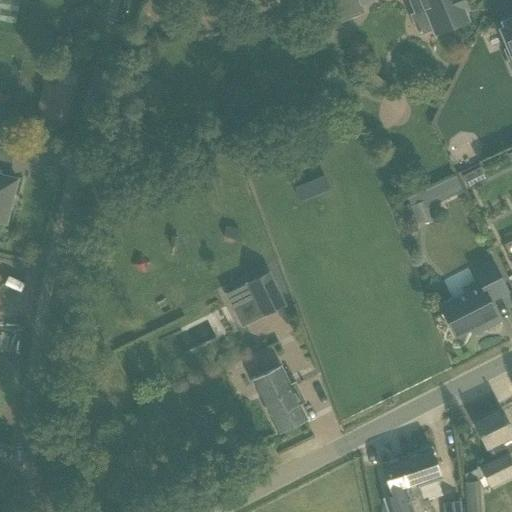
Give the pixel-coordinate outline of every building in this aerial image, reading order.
[(409,0),(415,14),(424,10),(434,35),(468,21),(464,12),(468,10),(463,0),(409,0)] [(511,18),(502,22),(504,28),(500,30),(507,48),(503,49),(511,72),(511,18)] [(60,68),(56,85),(73,89),(77,72),(60,68)] [(73,89),(56,85),(43,82),(35,117),(66,124),(74,89),(73,89)] [(148,123),(156,122),(154,107),(146,108),(148,123)] [(324,176),(309,182),(314,196),(329,190),(324,176)] [(439,184),(446,199),(462,192),(455,176),(439,184)] [(0,226),(3,227),(8,211),(9,211),(12,199),(11,199),(16,183),(0,178),(0,226)] [(434,218),(429,207),(426,199),(410,206),(409,206),(416,225),(434,218)] [(223,238),(236,240),(238,230),(225,227),(223,238)] [(142,274),(150,263),(138,255),(131,266),(142,274)] [(438,307),(455,339),(481,325),(484,330),(500,322),(490,302),(508,293),(492,261),(473,271),(477,280),(462,288),(465,293),(438,307)] [(246,283),(226,293),(235,311),(255,301),(263,317),(286,306),(269,272),(246,283)] [(303,402),(303,401),(295,384),(289,387),(272,352),(245,365),(278,433),(305,419),(298,405),(303,402)] [(501,411),(474,424),(485,448),(487,447),(493,462),(481,468),(485,477),(489,486),(511,474),(511,463),(507,454),(501,440),(511,434),(511,431),(502,412),(501,411)] [(441,478),(431,450),(430,448),(415,453),(413,454),(410,455),(410,454),(408,455),(396,459),(406,490),(405,489),(412,511),(431,511),(428,500),(442,495),(436,479),(441,478)] [(406,490),(396,459),(380,465),(396,510),(389,511),(412,511),(405,489),(406,490)] [(480,511),(478,481),(464,482),(465,511),(480,511)] [(444,511),(461,511),(460,502),(443,504),(444,511)]
